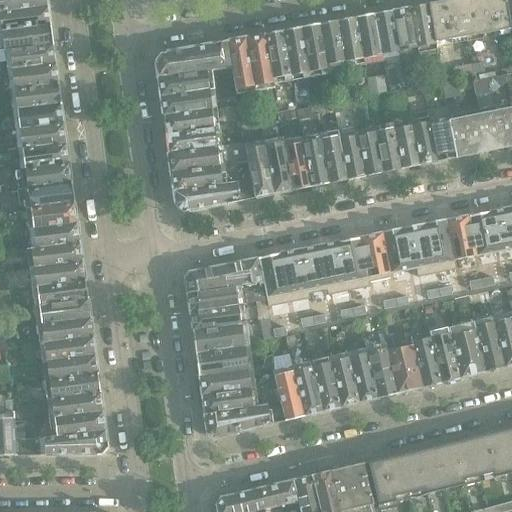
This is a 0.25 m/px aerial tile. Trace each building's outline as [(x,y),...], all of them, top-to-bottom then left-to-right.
[(0,0),(0,13),(48,7),(47,0),(0,0)] [(460,0),(428,6),(435,42),(466,38),(460,0)] [(491,0),(462,0),(460,0),(466,38),(497,32),(491,0)] [(511,0),(491,0),(497,32),(511,30),(511,34),(511,0)] [(428,6),(410,10),(416,48),(435,45),(435,42),(428,6)] [(48,7),(0,13),(0,19),(1,25),(0,24),(0,32),(51,25),(48,7)] [(410,10),(392,13),(399,51),(416,48),(410,10)] [(392,13),(375,16),(382,54),(399,51),(392,13)] [(375,16),(356,19),(364,60),(382,56),(382,54),(375,16)] [(356,19),(339,23),(346,63),(364,60),(356,19)] [(339,23),(320,26),(327,67),(346,63),(339,23)] [(51,25),(0,32),(0,52),(9,51),(53,44),(51,25)] [(320,26),(302,29),(310,74),(320,73),(322,77),(329,76),(327,67),(320,26)] [(302,29),(283,33),(292,77),(302,76),(304,80),(311,79),(310,74),(302,29)] [(283,33),(265,36),(274,81),(284,79),(285,84),(292,82),(292,77),(283,33)] [(265,36),(246,39),(255,86),(266,85),(267,90),(275,89),(274,81),(265,36)] [(255,86),(246,39),(227,43),(232,69),(236,87),(237,95),(256,92),(255,86)] [(232,69),(227,43),(161,55),(156,62),(158,79),(232,69)] [(53,44),(9,51),(11,60),(6,61),(7,71),(12,71),(56,65),(53,44)] [(56,65),(12,71),(13,80),(8,81),(10,91),(15,90),(59,84),(56,65)] [(473,77),(471,65),(454,68),(457,80),(473,77)] [(236,87),(232,69),(158,79),(161,98),(236,87)] [(511,147),(511,69),(505,71),(511,109),(480,115),(487,153),(511,147)] [(443,85),(445,98),(453,96),(451,83),(443,85)] [(59,84),(15,90),(16,100),(11,101),(13,111),(17,110),(61,104),(59,84)] [(217,109),(215,98),(237,95),(236,87),(161,98),(163,116),(217,109)] [(389,102),(406,99),(405,89),(387,93),(389,102)] [(297,109),(278,113),(280,121),(286,120),(286,122),(307,118),(306,108),(314,106),(316,117),(353,109),(351,99),(334,103),(332,94),(296,101),(297,109)] [(61,104),(17,110),(19,119),(14,120),(15,131),(20,130),(64,124),(61,104)] [(215,128),(213,119),(218,118),(217,109),(163,116),(166,135),(215,128)] [(259,117),(263,138),(271,136),(267,115),(259,117)] [(480,115),(448,121),(455,159),(487,153),(480,115)] [(448,119),(429,123),(437,163),(455,159),(448,121),(448,119)] [(384,174),(376,131),(374,132),(373,121),(361,123),(363,134),(358,135),(365,177),(384,174)] [(429,123),(411,126),(419,167),(437,163),(429,123)] [(64,124),(20,130),(21,140),(17,140),(18,150),(23,150),(67,144),(64,124)] [(411,126),(394,130),(402,170),(419,167),(411,126)] [(217,147),(216,137),(221,136),(219,128),(215,128),(166,135),(168,154),(217,147)] [(394,128),(376,131),(384,174),(402,170),(394,130),(394,128)] [(319,133),(321,139),(330,184),(348,181),(340,139),(339,135),(327,138),(326,132),(319,133)] [(301,137),(302,143),(311,188),(330,184),(321,139),(310,141),(309,135),(301,137)] [(358,135),(340,139),(348,181),(365,177),(358,135)] [(283,140),(284,143),(293,192),(311,188),(302,143),(291,145),(290,139),(283,140)] [(263,141),(264,146),(273,196),(293,192),(284,143),(273,144),(272,140),(263,141)] [(273,196),(264,146),(254,148),(253,143),(245,145),(248,162),(251,181),(255,199),(273,196)] [(67,144),(23,150),(24,159),(20,160),(21,170),(26,169),(69,163),(67,144)] [(248,162),(245,145),(245,144),(222,146),(217,147),(168,154),(171,172),(248,162)] [(251,181),(248,162),(171,172),(174,191),(251,181)] [(69,163),(26,169),(27,179),(22,179),(24,191),(29,190),(72,184),(69,163)] [(255,199),(251,181),(174,191),(176,208),(183,214),(255,199)] [(75,203),(72,184),(29,190),(30,200),(25,200),(26,205),(27,210),(32,209),(75,203)] [(78,223),(75,203),(32,209),(33,219),(29,220),(30,230),(34,230),(78,223)] [(511,227),(508,210),(488,214),(496,253),(511,249),(511,227)] [(488,214),(469,218),(476,257),(496,253),(488,214)] [(469,218),(446,222),(453,261),(455,261),(476,257),(469,218)] [(446,222),(426,226),(435,275),(455,271),(457,271),(455,261),(453,261),(446,222)] [(80,242),(78,223),(34,230),(36,238),(31,239),(33,249),(80,242)] [(408,230),(404,231),(411,270),(416,269),(418,278),(435,275),(426,226),(414,229),(408,230)] [(394,233),(382,235),(390,274),(391,274),(411,270),(404,231),(394,233)] [(382,235),(359,240),(368,283),(369,283),(391,279),(392,278),(391,274),(390,274),(382,235)] [(359,240),(339,243),(349,292),(369,288),(370,288),(369,283),(368,283),(359,240)] [(83,261),(80,242),(33,249),(34,259),(28,260),(30,269),(35,268),(83,261)] [(339,243),(319,247),(328,291),(327,291),(328,296),(329,296),(349,292),(339,243)] [(319,247),(299,251),(308,295),(309,295),(327,291),(328,291),(319,247)] [(299,251),(279,255),(289,304),(309,300),(310,300),(309,295),(308,295),(299,251)] [(279,255),(259,260),(266,299),(267,298),(269,308),(289,304),(279,255)] [(190,273),(186,280),(187,293),(241,286),(248,285),(262,283),(257,260),(190,273)] [(85,280),(83,261),(35,268),(36,279),(30,280),(32,287),(37,286),(85,280)] [(493,278),(481,281),(483,289),(495,286),(493,278)] [(88,299),(85,280),(37,286),(39,297),(33,298),(34,307),(40,306),(88,299)] [(481,281),(469,283),(471,291),(483,289),(481,281)] [(262,283),(248,285),(249,291),(263,289),(262,283)] [(241,286),(187,293),(190,312),(239,305),(237,295),(241,294),(241,286)] [(450,288),(438,290),(440,298),(452,296),(450,288)] [(438,290),(427,292),(428,300),(440,298),(438,290)] [(0,311),(12,310),(9,291),(0,292),(0,311)] [(487,293),(475,296),(454,300),(456,310),(471,307),(470,304),(482,301),(489,299),(487,293)] [(407,298),(395,300),(397,308),(409,306),(407,298)] [(88,299),(40,306),(42,315),(35,316),(35,318),(37,326),(43,325),(91,318),(88,299)] [(395,300),(383,302),(385,310),(397,308),(395,300)] [(269,321),(266,305),(265,301),(259,303),(263,321),(269,321)] [(443,310),(442,303),(424,307),(425,314),(443,310)] [(239,305),(190,312),(193,331),(241,324),(240,314),(245,313),(243,305),(239,305)] [(364,307),(352,310),(354,318),(366,315),(364,307)] [(352,310),(340,312),(342,320),(354,318),(352,310)] [(324,316),(313,318),(314,326),(326,324),(324,316)] [(25,328),(37,326),(35,318),(23,319),(25,328)] [(91,318),(43,325),(44,333),(37,334),(38,336),(39,343),(45,342),(93,336),(91,318)] [(313,318),(301,320),(302,328),(314,326),(313,318)] [(511,318),(494,322),(505,369),(511,367),(511,318)] [(476,327),(476,330),(487,373),(505,369),(494,322),(476,327)] [(241,324),(193,331),(196,354),(245,347),(243,333),(247,332),(246,324),(241,324)] [(285,328),(273,331),(274,339),(287,336),(285,328)] [(476,330),(449,337),(460,380),(487,373),(476,330)] [(449,333),(431,338),(441,384),(460,380),(449,337),(449,333)] [(28,345),(39,343),(38,336),(27,337),(28,345)] [(95,354),(93,336),(45,342),(46,352),(40,353),(40,354),(42,361),(47,360),(95,354)] [(412,342),(413,345),(423,389),(441,384),(431,338),(412,342)] [(413,345),(387,351),(397,395),(423,389),(413,345)] [(245,347),(196,354),(199,377),(248,370),(246,356),(250,355),(249,347),(245,347)] [(397,395),(387,351),(386,348),(367,353),(378,400),(397,395)] [(367,353),(349,357),(360,404),(378,400),(367,353)] [(98,373),(95,354),(47,360),(49,372),(43,373),(44,381),(50,380),(98,373)] [(264,359),(263,368),(273,366),(273,356),(264,359)] [(349,357),(330,362),(341,409),(360,404),(349,357)] [(330,362),(312,366),(323,413),(341,409),(330,362)] [(312,366),(293,371),(304,418),(323,413),(312,366)] [(248,370),(199,377),(201,396),(250,389),(255,388),(254,380),(250,380),(248,370)] [(304,418),(293,371),(275,375),(275,377),(280,395),(281,403),(285,422),(304,418)] [(101,393),(98,373),(50,380),(52,391),(46,392),(46,393),(47,400),(52,399),(101,393)] [(250,389),(201,396),(204,414),(257,406),(257,399),(252,399),(250,389)] [(101,393),(52,399),(54,409),(48,410),(50,419),(55,418),(103,411),(101,393)] [(271,426),(269,409),(268,405),(257,406),(204,414),(207,435),(213,440),(271,426)] [(106,431),(103,411),(55,418),(57,428),(51,429),(53,438),(106,431)] [(21,443),(18,423),(17,412),(5,412),(5,418),(0,418),(0,457),(23,457),(21,443)] [(511,428),(499,431),(511,479),(511,478),(511,428)] [(108,448),(106,431),(53,438),(42,440),(31,441),(21,443),(23,457),(103,455),(108,448)] [(511,479),(499,431),(430,448),(440,492),(494,479),(495,483),(511,479)] [(440,492),(430,448),(368,463),(380,511),(397,507),(396,502),(440,492)] [(375,511),(363,465),(331,472),(340,511),(375,511)] [(340,511),(331,472),(313,477),(320,511),(340,511)] [(320,511),(313,477),(293,482),(298,503),(300,511),(320,511)] [(298,503),(293,482),(221,499),(217,506),(217,511),(257,511),(264,510),(283,506),(298,503)] [(511,511),(511,502),(500,506),(501,511),(511,511)] [(300,511),(298,503),(283,506),(284,511),(300,511)]
